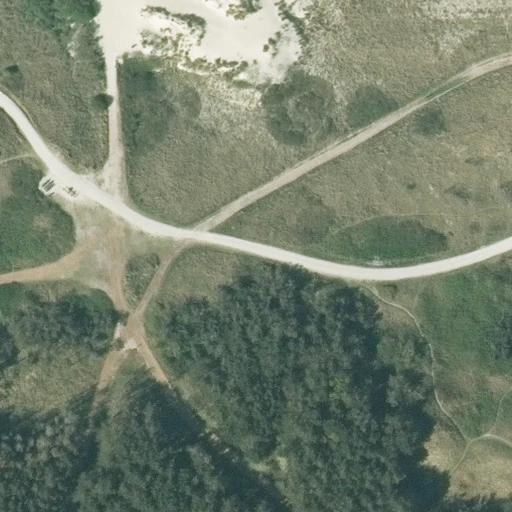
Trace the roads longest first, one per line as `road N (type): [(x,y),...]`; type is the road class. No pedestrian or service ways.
road 1 (unknown): [(194,230),(511,56)]
road 2 (unknown): [(67,511),(69,442),(133,318)]
